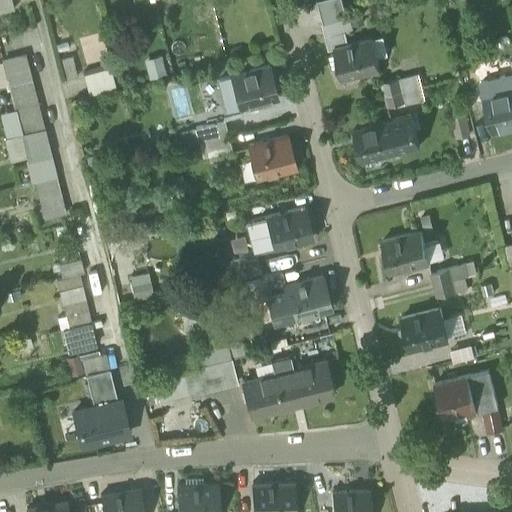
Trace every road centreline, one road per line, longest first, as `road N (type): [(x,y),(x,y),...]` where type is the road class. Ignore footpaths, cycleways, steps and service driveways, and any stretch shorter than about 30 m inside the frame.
road 1 (residential): [(0,487),(153,457),(393,444)]
road 2 (residential): [(334,206),(393,444)]
road 3 (residential): [(284,0),(334,206)]
road 4 (residential): [(334,206),(511,164)]
